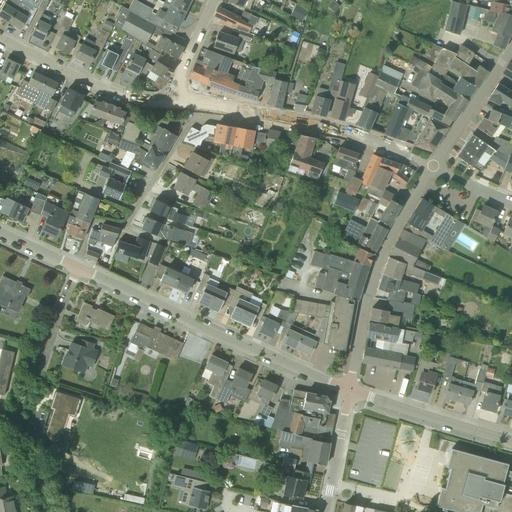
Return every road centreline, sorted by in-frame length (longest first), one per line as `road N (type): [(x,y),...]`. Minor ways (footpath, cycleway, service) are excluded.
road 1 (tertiary): [(349,392),(0,232)]
road 2 (residential): [(349,392),(379,256),(432,166)]
road 3 (residential): [(432,166),(337,129),(236,110)]
road 4 (residential): [(173,103),(123,96),(0,41)]
road 5 (tertiary): [(511,440),(349,392)]
road 6 (residential): [(432,166),(511,47)]
road 7 (residential): [(325,511),(349,392)]
